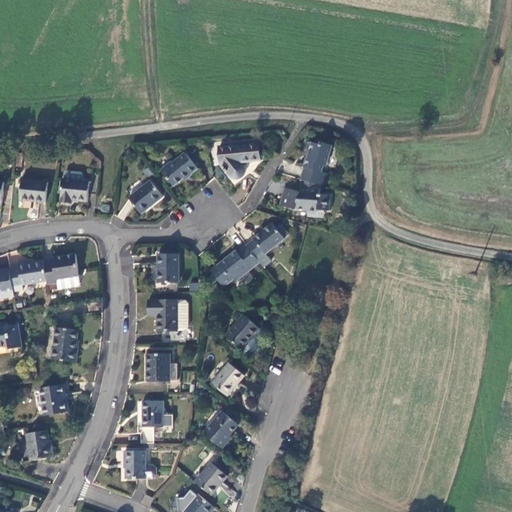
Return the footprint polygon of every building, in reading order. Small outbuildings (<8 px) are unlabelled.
[(308,154),(312,144),(306,142),(303,153),(308,154)] [(320,186),(326,188),(329,175),(323,173),(324,166),(327,166),(332,147),(322,144),(321,146),(312,144),(308,154),(310,155),(308,160),(306,160),(304,168),(304,169),(301,181),(320,186)] [(258,147),(220,150),(220,166),(222,168),(222,169),(225,173),(226,173),(230,178),(232,180),(235,181),(238,181),(241,180),(243,179),(245,177),(246,175),(245,172),(244,170),(242,165),(259,164),(258,147)] [(198,170),(185,154),(173,164),(172,163),(162,171),(175,187),(185,179),(186,180),(198,170)] [(65,174),(65,181),(84,182),(84,176),(82,173),(68,172),(65,174)] [(97,193),(99,174),(92,174),(91,183),(90,193),(97,193)] [(48,183),(22,181),(20,201),(46,204),(48,183)] [(90,193),(91,183),(84,182),(65,181),(62,203),(74,205),(74,203),(75,201),(82,202),(89,202),(90,193)] [(300,192),(285,189),(281,206),(295,210),(308,212),(308,214),(318,214),(319,212),(325,212),(328,212),(328,197),(320,197),(320,186),(301,181),(300,192)] [(163,198),(150,182),(130,200),(142,215),(163,198)] [(263,267),(270,261),(265,255),(284,239),(272,224),(253,239),(254,240),(246,247),(257,260),(259,263),(263,267)] [(257,260),(246,247),(238,253),(236,251),(210,272),(224,289),(234,281),(236,283),(259,263),(257,260)] [(178,256),(158,255),(158,283),(178,284),(178,256)] [(48,284),(48,288),(55,286),(56,293),(79,289),(81,287),(80,279),(76,257),(53,262),(54,264),(55,269),(46,271),(48,284)] [(19,268),(10,269),(14,295),(24,293),(23,288),(48,284),(46,271),(45,265),(44,261),(19,266),(19,268)] [(5,298),(14,297),(14,295),(10,269),(1,271),(1,274),(0,273),(0,297),(5,297),(5,298)] [(160,345),(184,345),(184,332),(178,332),(177,301),(149,302),(149,311),(158,311),(158,317),(158,332),(160,332),(160,345)] [(186,301),(177,301),(178,332),(184,332),(187,332),(189,329),(188,303),(186,301)] [(258,328),(243,315),(225,336),(242,350),(249,341),(248,340),(258,328)] [(7,323),(0,324),(0,326),(0,329),(0,328),(0,348),(9,347),(9,350),(22,348),(18,325),(7,326),(7,323)] [(79,330),(56,328),(53,360),(77,362),(78,350),(77,349),(79,330)] [(150,381),(168,381),(170,381),(170,363),(170,353),(150,353),(150,381)] [(244,377),(228,363),(212,384),(227,396),(244,377)] [(167,392),(177,392),(177,381),(170,381),(168,381),(167,392)] [(66,396),(67,401),(71,401),(68,385),(63,386),(64,396),(66,396)] [(69,413),(67,401),(66,396),(64,396),(63,386),(41,389),(46,417),(69,413)] [(165,402),(144,402),(144,428),(158,428),(165,427),(165,402)] [(222,450),(227,444),(225,442),(229,437),(238,426),(222,413),(204,435),(222,450)] [(145,435),(145,444),(158,445),(158,428),(144,428),(142,428),(142,435),(145,435)] [(31,461),(50,459),(48,442),(49,442),(49,441),(48,431),(27,434),(31,461)] [(146,452),(124,452),(124,462),(126,462),(126,480),(146,479),(146,452)] [(195,483),(211,497),(227,477),(211,464),(195,483)] [(211,511),(214,509),(197,495),(183,511),(211,511)]
